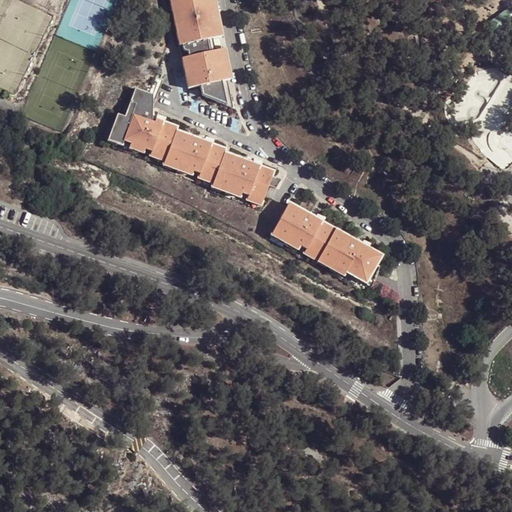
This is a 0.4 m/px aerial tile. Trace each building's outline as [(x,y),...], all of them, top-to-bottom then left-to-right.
[(168,0),(172,18),(212,10),(209,0),(168,0)] [(212,10),(172,18),(187,91),(199,88),(226,81),(212,10)] [(226,81),(199,88),(201,98),(232,111),(226,81)] [(105,143),(161,166),(174,132),(176,128),(141,115),(149,94),(135,88),(124,117),(116,114),(105,143)] [(224,151),(174,132),(161,166),(160,169),(209,189),(222,155),(224,151)] [(272,174),(222,155),(209,189),(208,192),(257,211),(262,199),(266,188),(270,178),(272,174)] [(280,182),(270,178),(266,188),(274,191),(280,182)] [(267,201),(262,199),(257,211),(260,213),(267,201)] [(332,233),(286,206),(270,233),(266,241),(312,267),(332,233)] [(378,260),(332,233),(312,267),(357,295),(362,287),(364,282),(371,272),(376,263),(378,260)] [(382,267),(376,263),(371,272),(377,276),(382,267)] [(369,285),(364,282),(362,287),(357,295),(362,297),(369,285)] [(444,378),(438,382),(443,390),(449,386),(444,378)]
